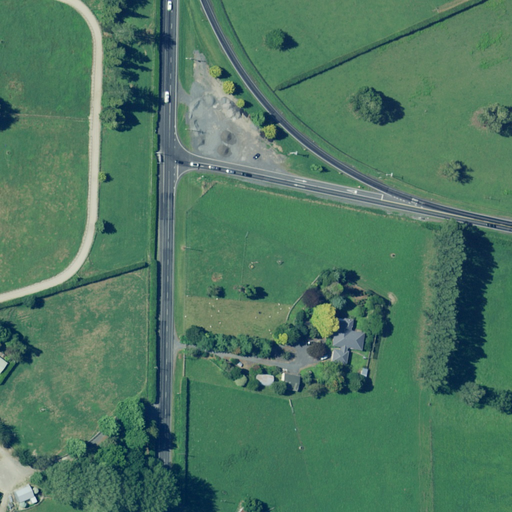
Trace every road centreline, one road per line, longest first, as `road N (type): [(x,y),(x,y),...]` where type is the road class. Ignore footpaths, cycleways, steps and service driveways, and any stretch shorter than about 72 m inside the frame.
road 1 (tertiary): [(168,159),(163,511)]
road 2 (primary): [(202,0),(247,84),(291,132),(415,207)]
road 3 (primary): [(415,207),(168,159)]
road 4 (primary): [(171,0),(168,159)]
